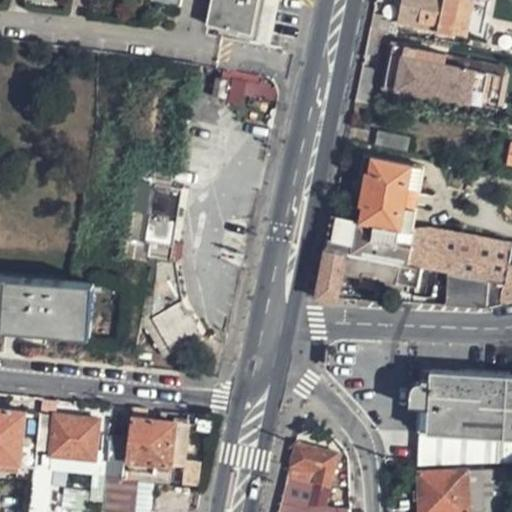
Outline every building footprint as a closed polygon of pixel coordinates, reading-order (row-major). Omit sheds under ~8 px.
[(209,0),(205,23),(252,32),(258,0),(209,0)] [(401,0),(397,22),(467,34),(471,17),(474,1),(474,0),(401,0)] [(488,3),(474,1),(471,17),(485,19),(488,3)] [(446,56),(393,44),(384,87),(496,112),(504,78),(444,65),(446,56)] [(225,69),(221,72),(217,97),(243,102),(246,92),(277,98),(278,87),(263,75),(225,69)] [(378,130),(375,144),(401,150),(405,136),(378,130)] [(511,240),(433,229),(413,230),(425,169),(414,167),(375,159),(364,156),(352,219),(333,216),(327,250),(351,254),(401,264),(451,274),(491,281),(485,308),(500,304),(511,300),(511,240)] [(127,160),(116,218),(138,222),(145,184),(162,187),(166,166),(127,160)] [(162,187),(145,184),(138,222),(135,236),(147,238),(143,258),(156,260),(155,289),(150,289),(141,328),(147,328),(167,357),(203,333),(189,313),(179,299),(182,265),(172,263),(185,191),(162,187)] [(327,250),(322,272),(317,300),(337,301),(339,295),(356,295),(358,279),(397,285),(401,264),(351,254),(327,250)] [(444,306),(485,308),(491,281),(451,274),(444,306)] [(0,329),(93,335),(95,281),(0,275),(0,329)] [(511,439),(511,376),(435,371),(422,378),(422,382),(414,382),(411,395),(411,408),(419,408),(419,432),(427,433),(511,439)] [(0,462),(17,465),(30,467),(33,450),(38,411),(23,410),(0,407),(0,462)] [(53,413),(38,411),(33,450),(47,453),(95,458),(99,419),(53,413)] [(170,465),(175,423),(133,418),(130,440),(129,452),(124,451),(125,439),(108,437),(104,478),(125,480),(126,471),(152,474),(153,464),(170,465)] [(175,423),(170,465),(182,467),(187,425),(175,423)] [(419,432),(416,465),(426,465),(511,461),(511,439),(427,433),(419,432)] [(295,443),(287,477),(313,482),(329,485),(336,453),(295,443)] [(419,511),(467,511),(466,471),(418,474),(419,511)] [(101,511),(134,511),(137,482),(125,480),(104,478),(100,511),(101,511)] [(153,483),(137,482),(134,511),(140,511),(150,509),(153,483)] [(313,482),(310,506),(326,506),(329,485),(313,482)] [(27,490),(24,511),(36,511),(39,491),(27,490)]
